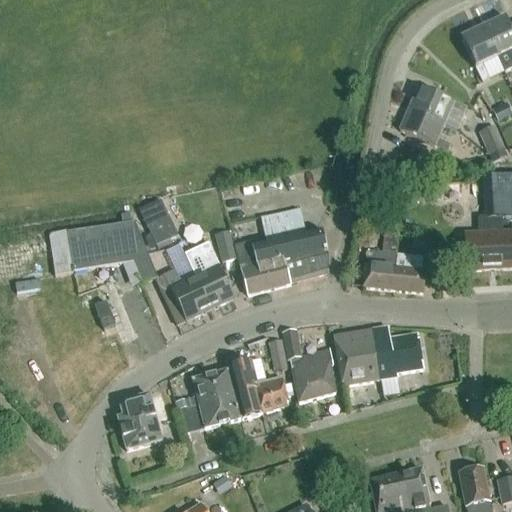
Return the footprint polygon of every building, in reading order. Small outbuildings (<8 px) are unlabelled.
[(511,33),(511,34),(505,20),(483,30),(498,62),(504,75),(511,70),(511,33)] [(498,62),(483,30),(461,40),(482,86),(489,82),(483,69),(498,62)] [(409,112),(444,127),(451,112),(463,117),(466,110),(419,89),(409,112)] [(493,113),(498,125),(511,117),(511,114),(508,106),(493,113)] [(438,143),(444,127),(409,112),(399,134),(447,155),(450,148),(438,143)] [(495,129),(479,136),(492,165),(507,159),(495,129)] [(454,157),(457,150),(451,148),(448,154),(454,157)] [(479,220),(479,237),(464,238),(466,274),(511,272),(511,235),(502,236),(501,203),(500,194),(483,195),(484,220),(479,220)] [(140,213),(157,249),(178,239),(161,203),(140,213)] [(250,246),(234,250),(246,300),(327,281),(329,260),(324,236),(305,241),(301,222),(261,232),(264,245),(251,249),(250,246)] [(134,226),(49,239),(55,277),(134,265),(143,287),(156,281),(149,263),(134,226)] [(215,239),(222,266),(237,263),(230,235),(215,239)] [(393,294),(396,257),(398,238),(384,237),(382,255),(366,254),(362,291),(393,294)] [(197,286),(209,315),(235,303),(213,256),(201,261),(208,275),(195,281),(197,286)] [(423,259),(396,257),(393,294),(423,297),(426,273),(422,272),(423,259)] [(188,267),(175,273),(164,278),(186,325),(209,315),(197,286),(195,281),(188,267)] [(116,328),(107,305),(95,309),(104,333),(116,328)] [(369,335),(377,385),(398,382),(397,379),(423,374),(417,339),(390,344),(388,332),(369,335)] [(301,360),(296,333),(281,337),(287,365),(289,365),(298,407),(337,398),(326,354),(301,360)] [(377,385),(369,335),(332,341),(341,391),(377,385)] [(282,344),(269,346),(274,374),(287,372),(282,344)] [(254,388),(257,387),(251,366),(228,372),(242,423),(261,418),(254,388)] [(215,403),(232,398),(226,375),(191,384),(198,409),(215,405),(215,403)] [(258,389),(257,387),(254,388),(261,418),(288,411),(282,383),(258,389)] [(215,405),(198,409),(177,415),(183,438),(239,424),(232,398),(215,403),(215,405)] [(162,445),(149,399),(124,405),(119,412),(122,421),(118,422),(126,455),(162,445)] [(470,474),(458,477),(465,511),(480,511),(479,507),(489,505),(488,500),(490,498),(489,493),(486,491),(482,472),(480,472),(477,470),(472,471),(470,474)] [(429,511),(421,473),(401,478),(406,502),(408,511),(447,511),(447,510),(438,511),(429,511)] [(406,502),(401,478),(369,484),(375,511),(408,511),(406,502)] [(214,487),(221,498),(232,490),(225,479),(214,487)] [(511,479),(503,482),(497,483),(501,506),(511,504),(511,479)]
